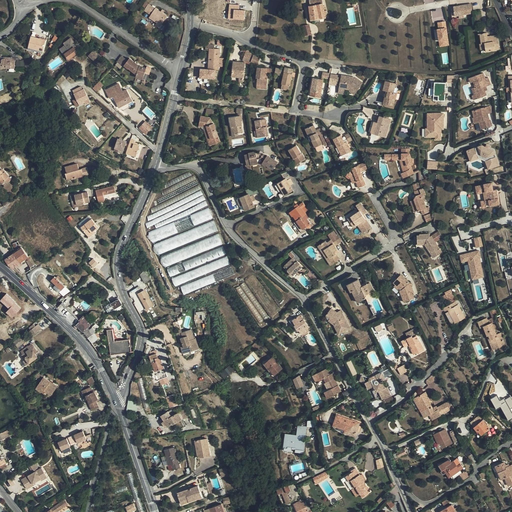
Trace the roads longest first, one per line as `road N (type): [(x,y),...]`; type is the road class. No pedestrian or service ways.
road 1 (residential): [(154,165),(118,254),(141,340),(116,404)]
road 2 (residential): [(190,24),(301,63),(296,111),(337,114),(359,106)]
road 3 (residential): [(154,165),(198,169),(235,236),(303,300)]
road 4 (tertiary): [(116,404),(83,344),(0,266)]
road 5 (residential): [(303,300),(392,244),(373,196)]
road 6 (residential): [(394,475),(427,503),(511,441)]
road 7 (residential): [(303,300),(370,422)]
road 8 (residential): [(180,70),(75,0)]
